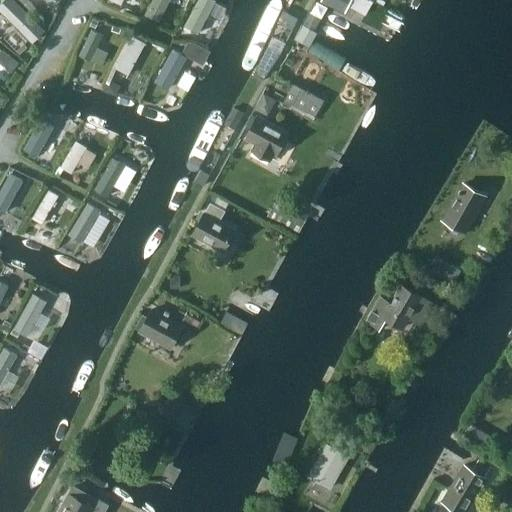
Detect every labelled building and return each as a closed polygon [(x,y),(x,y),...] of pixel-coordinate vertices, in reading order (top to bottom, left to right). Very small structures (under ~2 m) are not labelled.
[(320,0),(320,1),(345,13),(351,0),(320,0)] [(303,26),(296,39),(309,46),(317,33),(303,26)] [(293,83),(284,101),(315,117),(324,99),(293,83)] [(267,114),(274,100),(264,94),(256,109),(267,114)] [(212,108),(177,172),(194,183),(229,119),(212,108)] [(275,154),(287,132),(257,116),(246,137),(256,143),(252,149),(270,159),(273,153),(275,154)] [(464,184),(444,220),(464,231),(484,195),(464,184)] [(273,207),(268,217),(273,219),(275,220),(299,233),(299,234),(310,214),(306,212),(292,204),(283,200),(279,197),(276,201),(273,207)] [(223,250),(234,229),(219,221),(224,211),(210,203),(193,234),(223,250)] [(439,275),(445,262),(435,256),(428,269),(439,275)] [(180,288),(179,275),(170,275),(171,289),(180,288)] [(428,300),(421,295),(401,284),(390,302),(380,296),(366,321),(381,329),(387,319),(402,328),(408,317),(419,324),(427,310),(423,308),(428,300)] [(170,347),(182,325),(152,309),(148,317),(142,314),(135,327),(170,347)] [(203,322),(179,309),(174,317),(198,331),(203,322)] [(330,488),(348,457),(327,445),(309,476),(330,488)] [(484,476),(490,467),(480,461),(474,470),(465,465),(442,501),(460,511),(464,511),(486,477),(484,476)] [(74,486),(59,511),(90,511),(93,507),(98,499),(88,493),(74,486)]
